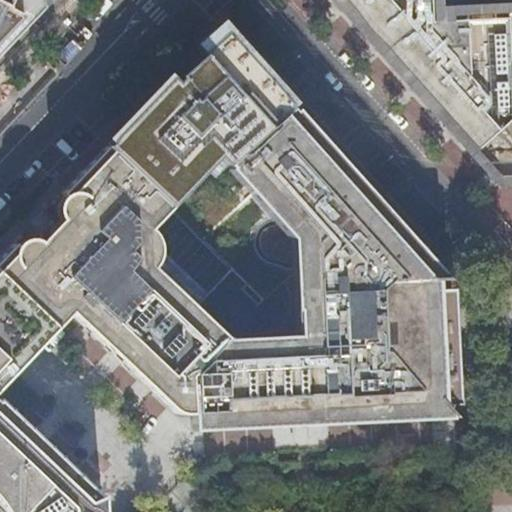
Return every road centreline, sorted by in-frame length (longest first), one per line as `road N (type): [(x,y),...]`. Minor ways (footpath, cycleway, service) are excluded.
road 1 (residential): [(511,273),(266,0)]
road 2 (tertiary): [(0,163),(156,0)]
